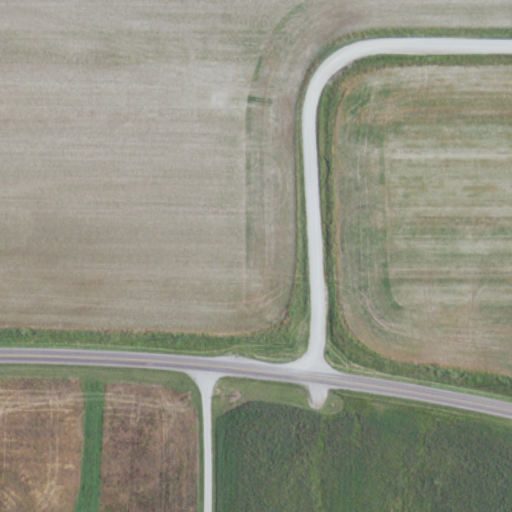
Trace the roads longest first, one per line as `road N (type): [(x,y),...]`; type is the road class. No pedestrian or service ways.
road 1 (secondary): [(0,354),(189,361),(511,410)]
road 2 (residential): [(311,375),(308,119),(318,70),(349,46),(511,46)]
